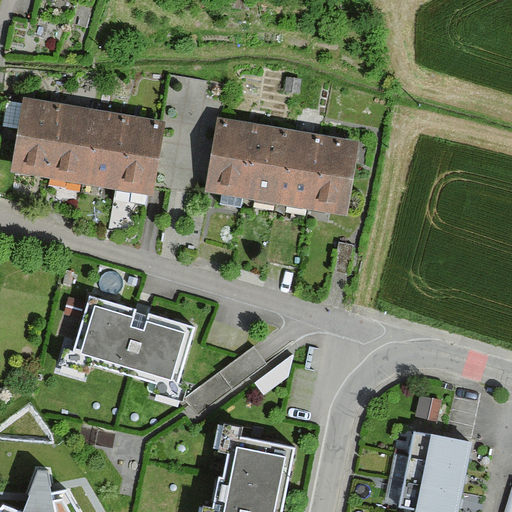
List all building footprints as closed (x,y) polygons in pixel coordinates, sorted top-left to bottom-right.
[(160,128),(150,188),(209,197),(211,185),(221,126),(228,85),(169,75),(160,128)] [(300,80),(287,79),(286,91),(298,92),(300,80)] [(51,171),(61,112),(27,106),(17,165),(51,171)] [(61,112),(51,171),(83,176),(93,117),(61,112)] [(116,182),(126,123),(93,117),(83,176),(116,182)] [(126,123),(116,182),(133,185),(130,203),(147,205),(150,188),(160,128),(126,123)] [(244,191),(254,131),(221,126),(211,185),(222,187),(219,204),(241,208),(244,191)] [(277,196),(287,137),(254,131),(244,191),(277,196)] [(310,202),(320,142),(287,137),(277,196),(310,202)] [(320,142),(310,202),(344,207),(354,148),(320,142)] [(353,245),(339,242),(333,271),(347,274),(353,245)] [(63,285),(70,287),(74,272),(66,270),(63,285)] [(136,309),(90,296),(71,358),(176,389),(195,327),(149,313),(148,315),(135,312),(136,309)] [(197,412),(270,362),(257,344),(184,393),(197,412)] [(414,431),(409,456),(465,467),(470,442),(414,431)] [(282,511),(295,446),(231,434),(223,476),(219,475),(211,511),(282,511)] [(460,492),(465,467),(409,456),(404,480),(460,492)] [(430,511),(456,511),(460,492),(404,480),(398,506),(430,511)] [(4,503),(0,508),(0,511),(79,511),(66,489),(51,492),(55,511),(22,511),(4,503)]
